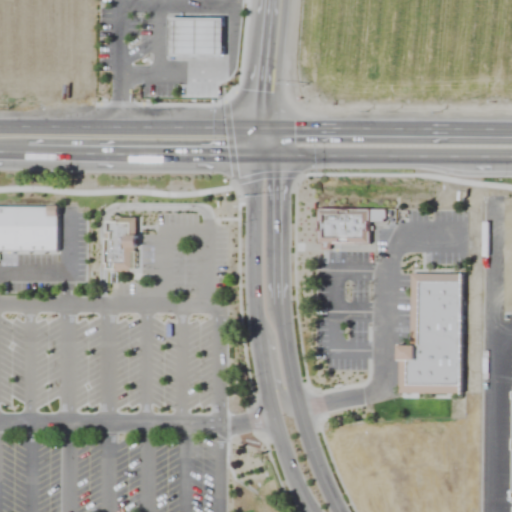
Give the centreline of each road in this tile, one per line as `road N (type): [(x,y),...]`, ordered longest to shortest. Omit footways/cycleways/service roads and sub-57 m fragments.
road 1 (residential): [(273,137),(275,353),(325,511)]
road 2 (trunk): [(273,137),(0,139)]
road 3 (trunk): [(273,137),(300,150),(511,145)]
road 4 (trunk): [(511,124),(299,127),(273,137)]
road 5 (tertiary): [(273,137),(285,0)]
